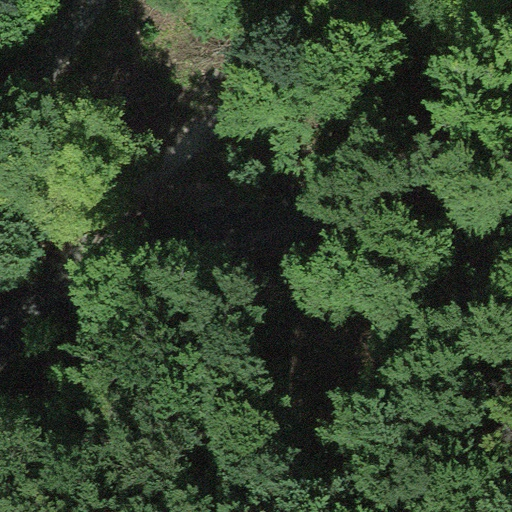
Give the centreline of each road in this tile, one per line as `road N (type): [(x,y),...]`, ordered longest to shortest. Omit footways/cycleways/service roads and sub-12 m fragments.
road 1 (unclassified): [(0,373),(160,234),(511,157)]
road 2 (track): [(160,234),(403,85),(511,34)]
road 3 (unclassified): [(0,145),(123,0)]
